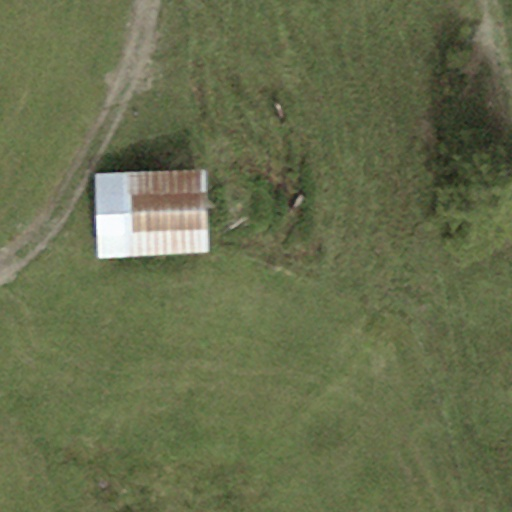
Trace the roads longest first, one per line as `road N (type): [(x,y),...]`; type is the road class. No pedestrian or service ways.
road 1 (track): [(0,270),(49,227),(68,196),(113,113),(150,0)]
road 2 (track): [(486,0),(511,121)]
